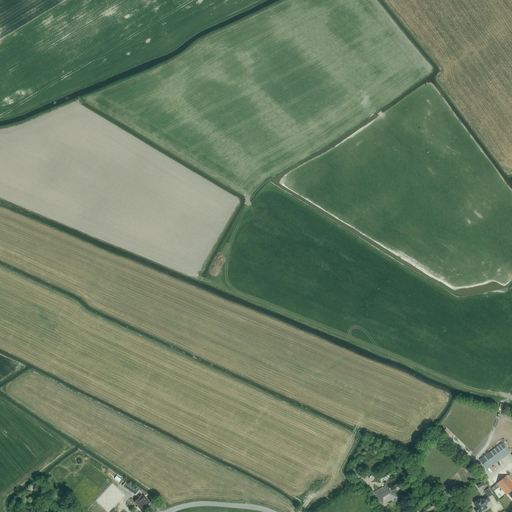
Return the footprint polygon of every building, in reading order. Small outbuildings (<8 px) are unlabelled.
[(450,433),(452,435),(453,433),(447,427),(443,432),(447,436),(450,433)] [(486,469),(499,460),(509,452),(503,443),(479,460),(486,469)] [(356,478),(359,475),(354,469),(351,471),(356,478)] [(511,481),(507,476),(497,484),(500,487),(507,495),(508,494),(511,497),(511,498),(511,481)] [(393,490),(402,484),(398,478),(387,485),(386,482),(383,484),(385,486),(374,492),(380,502),(382,502),(384,506),(398,498),(393,490)] [(135,489),(125,482),(122,486),(132,493),(135,489)] [(490,501),(488,497),(492,495),(488,488),(484,491),(487,497),(482,499),(482,498),(474,503),(477,509),(475,510),(476,511),(480,511),(487,508),(486,505),(487,504),(486,503),(490,501)] [(444,502),(449,499),(444,492),(441,494),(442,496),(440,498),(444,502)] [(144,495),(142,496),(141,495),(138,497),(139,498),(134,502),(141,511),(146,507),(146,506),(150,503),(144,495)]
